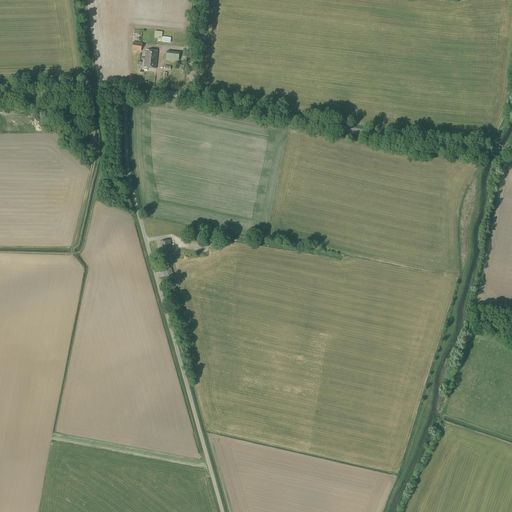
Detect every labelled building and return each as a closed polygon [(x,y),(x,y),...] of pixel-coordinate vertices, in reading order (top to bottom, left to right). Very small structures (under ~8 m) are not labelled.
[(162,38),(162,32),(155,31),(154,38),(158,39),(158,40),(161,40),(161,38),(159,38),(159,37),(162,38)] [(141,51),(142,43),(133,42),(132,50),(141,51)] [(155,69),(157,51),(146,50),(144,68),(155,69)] [(178,61),(179,53),(166,52),(165,60),(178,61)] [(207,247),(209,240),(188,236),(187,243),(207,247)] [(161,255),(172,254),(170,240),(159,242),(161,255)] [(164,277),(173,274),(171,268),(162,270),(164,277)]
